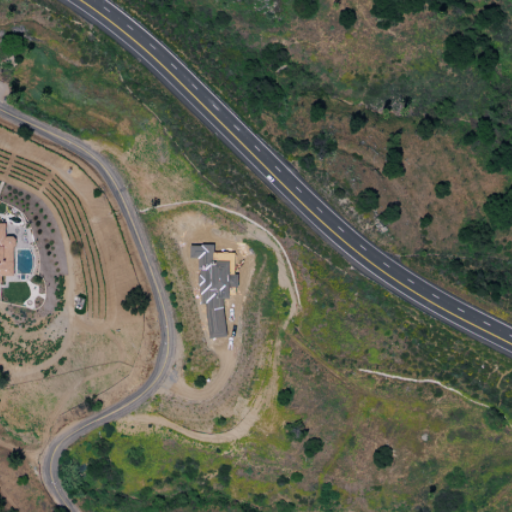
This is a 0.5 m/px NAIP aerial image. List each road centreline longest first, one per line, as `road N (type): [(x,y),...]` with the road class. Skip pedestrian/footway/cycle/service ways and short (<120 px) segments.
road 1 (primary): [(93,0),(175,63),(332,221),(397,271),(511,333)]
road 2 (residential): [(0,111),(103,172),(163,318),(166,348),(150,384),(66,438),(49,459),(52,490),(67,511)]
